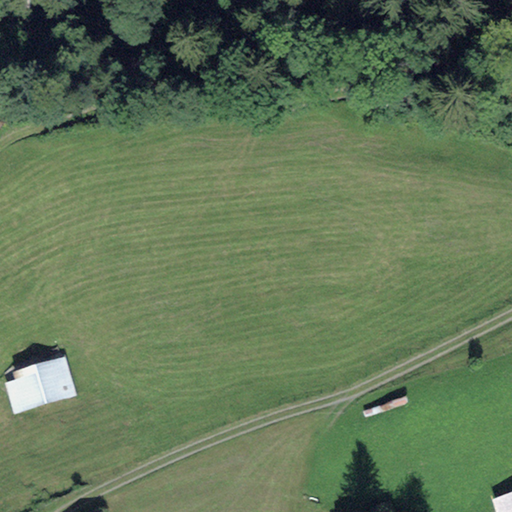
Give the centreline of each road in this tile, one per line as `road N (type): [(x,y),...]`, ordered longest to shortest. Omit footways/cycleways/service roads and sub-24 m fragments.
road 1 (track): [(0,144),(167,86),(220,75),(392,67),(511,35)]
road 2 (track): [(59,511),(213,436),(371,383),(511,311)]
